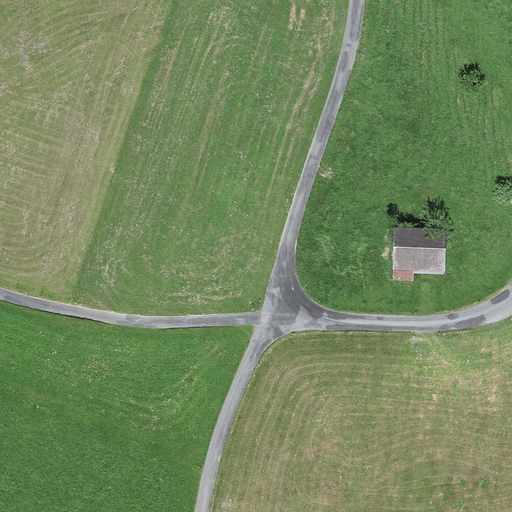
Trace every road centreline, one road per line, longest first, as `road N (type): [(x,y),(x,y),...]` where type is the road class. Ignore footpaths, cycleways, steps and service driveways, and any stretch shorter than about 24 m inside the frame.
road 1 (unclassified): [(270,316),(357,0)]
road 2 (track): [(0,293),(133,320),(270,316)]
road 3 (track): [(511,294),(448,322),(270,316)]
road 4 (unclassified): [(270,316),(220,428),(200,511)]
